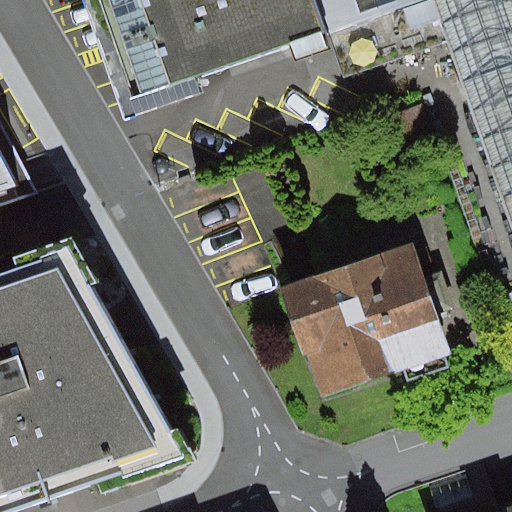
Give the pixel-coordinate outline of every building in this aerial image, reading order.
[(317,38),(303,0),(117,0),(153,100),(318,42),(317,38)] [(303,0),(317,38),(427,0),(303,0)] [(511,0),(438,0),(511,219),(511,0)] [(0,121),(0,202),(36,191),(0,121)] [(414,241),(278,285),(309,378),(445,333),(414,241)] [(79,245),(0,271),(0,511),(42,511),(199,457),(79,245)] [(511,511),(511,501),(480,511),(511,511)]
